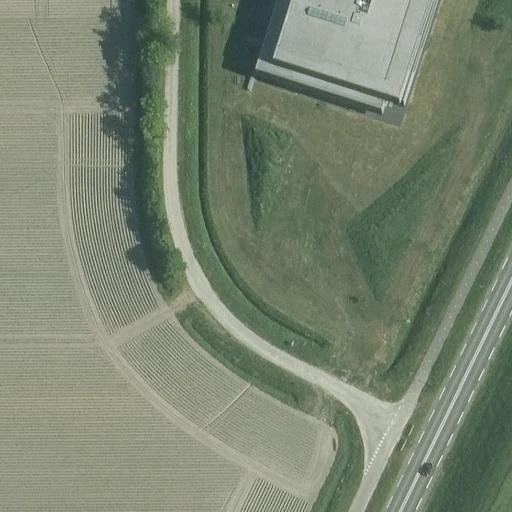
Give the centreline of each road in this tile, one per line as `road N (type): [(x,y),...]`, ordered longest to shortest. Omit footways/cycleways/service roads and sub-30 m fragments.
road 1 (unclassified): [(392,428),(231,329),(199,285),(176,218),(174,0)]
road 2 (primary): [(401,511),(511,281)]
